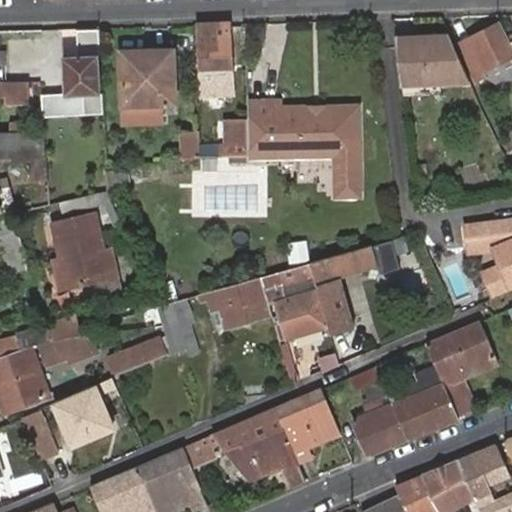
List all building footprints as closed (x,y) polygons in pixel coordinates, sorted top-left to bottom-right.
[(200,24),(198,24),(200,94),(233,94),(230,24),(230,22),(202,23),(200,24)] [(77,55),(63,55),(64,93),(41,94),(41,115),(102,113),(101,93),(99,93),(98,55),(101,55),(100,26),(76,27),(77,55)] [(511,78),(511,50),(500,26),(458,42),(477,81),(483,78),(494,88),(511,78)] [(449,36),(393,38),(400,83),(470,80),(450,41),(449,36)] [(175,111),(173,50),(124,52),(125,103),(160,102),(162,111),(175,111)] [(0,65),(0,79),(9,80),(9,66),(0,65)] [(7,81),(5,80),(6,95),(5,101),(26,101),(26,81),(7,81)] [(246,117),(247,154),(247,159),(333,155),(336,196),(358,195),(355,104),(277,108),(277,101),(245,102),(246,117)] [(221,141),(221,156),(236,155),(234,117),(220,118),(221,141)] [(234,117),(236,155),(247,154),(246,117),(234,117)] [(511,128),(498,134),(506,150),(511,146),(511,128)] [(0,154),(45,156),(43,130),(0,130),(0,154)] [(198,144),(197,130),(180,131),(181,160),(198,157),(198,144)] [(198,144),(198,157),(214,156),(221,156),(221,141),(212,141),(213,144),(198,144)] [(127,167),(105,170),(107,193),(128,188),(127,167)] [(96,196),(58,203),(57,203),(60,215),(98,206),(96,196)] [(28,270),(14,213),(0,215),(0,240),(8,275),(28,270)] [(48,262),(54,290),(111,278),(106,251),(98,252),(89,217),(46,225),(54,261),(48,262)] [(511,287),(511,220),(464,226),(468,254),(489,251),(497,267),(480,274),(490,297),(511,287)] [(288,263),(308,261),(307,241),(287,242),(288,263)] [(383,272),(399,268),(393,241),(377,245),(383,272)] [(374,243),(310,262),(327,324),(331,334),(354,327),(340,277),(381,266),(374,243)] [(310,262),(260,275),(269,303),(277,301),(287,336),(327,324),(310,262)] [(462,266),(446,270),(453,303),(469,299),(462,266)] [(260,275),(199,293),(201,301),(208,298),(213,310),(218,309),(223,327),(271,313),(269,303),(260,275)] [(185,297),(157,305),(162,324),(170,350),(184,346),(188,354),(199,350),(191,327),(191,312),(185,297)] [(44,340),(82,335),(76,313),(16,331),(20,348),(32,344),(42,341),(44,340)] [(494,355),(480,320),(428,343),(437,363),(459,414),(470,409),(460,385),(456,387),(454,381),(450,374),(494,355)] [(0,354),(20,348),(16,331),(0,335),(0,354)] [(95,334),(94,333),(82,335),(44,340),(42,341),(42,342),(50,363),(73,354),(79,352),(82,358),(100,350),(95,334)] [(112,354),(119,372),(137,364),(163,354),(157,338),(112,354)] [(0,354),(0,385),(9,409),(50,393),(32,344),(20,348),(0,354)] [(315,357),(320,371),(339,363),(335,351),(315,357)] [(75,360),(82,358),(79,352),(73,354),(75,360)] [(450,374),(454,381),(498,363),(494,355),(450,374)] [(392,384),(386,387),(389,394),(409,437),(459,416),(459,414),(437,363),(424,370),(432,387),(400,401),(392,384)] [(376,365),(349,376),(355,389),(359,387),(381,377),(376,365)] [(424,370),(392,384),(400,401),(432,387),(424,370)] [(381,377),(359,387),(368,404),(389,394),(386,387),(381,377)] [(111,422),(95,384),(54,401),(55,402),(64,423),(72,444),(89,437),(87,432),(111,422)] [(275,406),(298,460),(310,455),(305,445),(339,431),(321,389),(275,406)] [(409,437),(389,394),(368,404),(365,405),(368,413),(353,421),(368,454),(409,437)] [(64,423),(55,402),(38,409),(47,431),(64,423)] [(231,426),(215,433),(251,477),(278,467),(288,487),(306,479),(298,460),(275,406),(231,426)] [(47,431),(38,409),(26,414),(42,457),(55,452),(47,431)] [(113,427),(111,422),(87,432),(89,437),(113,427)] [(497,443),(458,459),(474,499),(479,511),(511,511),(511,491),(504,495),(497,480),(510,475),(497,443)] [(137,466),(156,511),(166,511),(187,503),(191,511),(209,504),(185,445),(137,466)] [(458,459),(422,475),(440,511),(443,511),(474,499),(458,459)] [(137,466),(92,485),(102,511),(153,511),(156,511),(137,466)] [(440,511),(422,475),(396,486),(400,493),(409,511),(440,511)] [(409,511),(400,493),(361,511),(409,511)] [(59,511),(56,501),(29,511),(59,511)]
